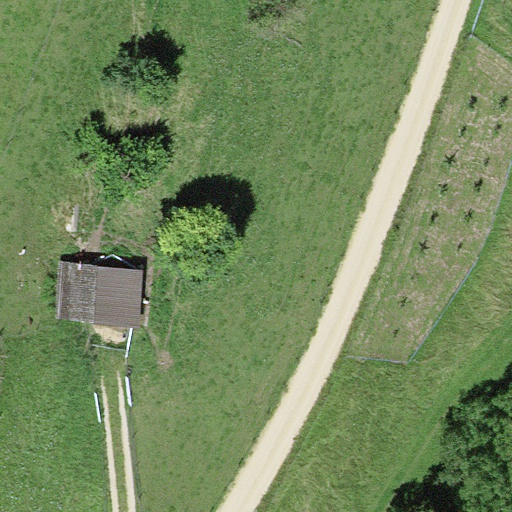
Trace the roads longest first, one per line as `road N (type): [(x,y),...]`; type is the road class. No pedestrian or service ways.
road 1 (track): [(229,511),(338,307),(449,0)]
road 2 (track): [(102,356),(117,511)]
